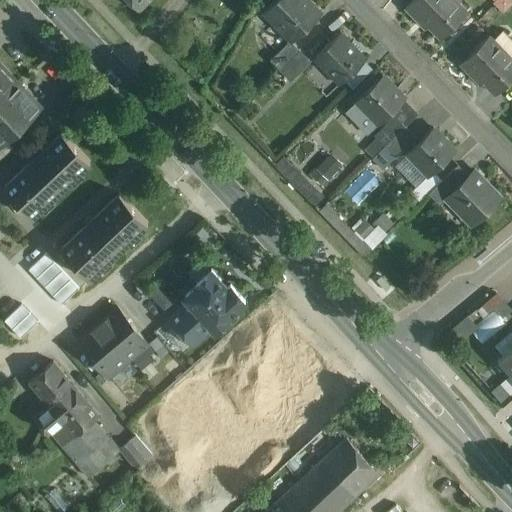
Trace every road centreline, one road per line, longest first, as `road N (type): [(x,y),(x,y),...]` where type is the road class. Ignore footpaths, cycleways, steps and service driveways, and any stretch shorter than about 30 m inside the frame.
road 1 (residential): [(225,185),(0,380)]
road 2 (primary): [(48,0),(225,185)]
road 3 (primary): [(225,185),(382,353)]
road 4 (residential): [(511,168),(359,0)]
road 5 (primary): [(382,353),(511,490)]
road 6 (residential): [(382,353),(511,244)]
